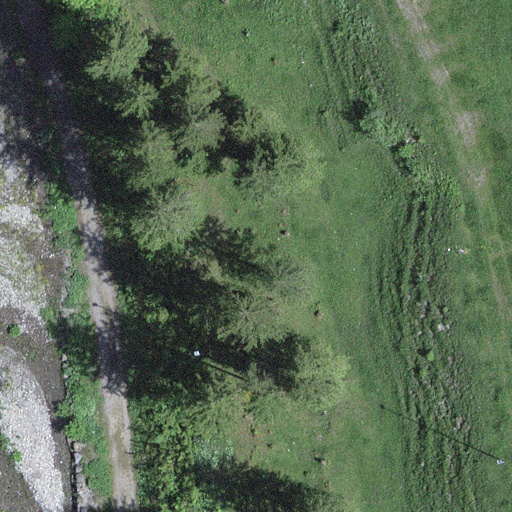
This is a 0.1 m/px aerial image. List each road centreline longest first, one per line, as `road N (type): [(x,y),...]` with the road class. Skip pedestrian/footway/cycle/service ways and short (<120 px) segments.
road 1 (track): [(128,511),(103,312),(72,152),(15,0)]
road 2 (track): [(456,0),(511,136)]
